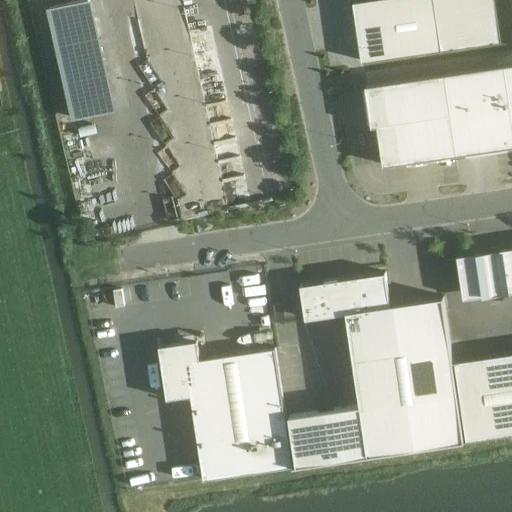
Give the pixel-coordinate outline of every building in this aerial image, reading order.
[(96,0),(74,0),(46,6),(69,118),(119,108),(96,0)] [(495,0),(365,0),(353,2),(362,61),(502,40),(495,0)] [(428,72),(511,61),(511,49),(427,61),(428,72)] [(378,125),(384,165),(511,145),(511,63),(366,85),(372,126),(378,125)] [(482,256),(481,251),(457,255),(464,298),(488,294),(487,289),(506,287),(507,291),(511,290),(511,246),(500,249),(501,253),(482,256)] [(339,284),(338,278),(324,280),(325,286),(302,290),(306,318),(347,312),(361,404),(289,414),(297,464),(368,453),(464,440),(453,361),(443,296),(390,303),(387,277),(339,284)] [(191,394),(204,478),(293,465),(275,346),(200,358),(198,339),(160,345),(168,398),(191,394)] [(511,351),(453,361),(464,440),(511,432),(511,351)]
